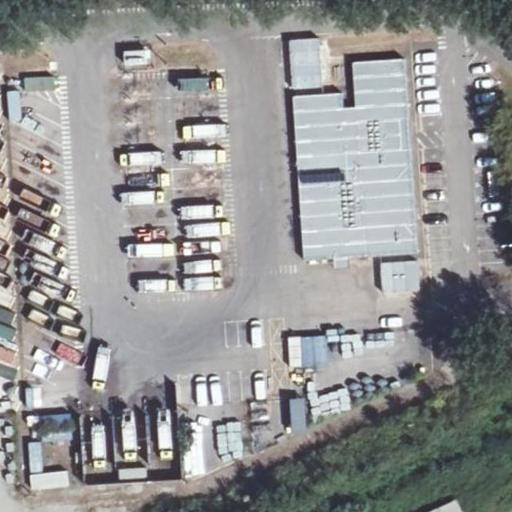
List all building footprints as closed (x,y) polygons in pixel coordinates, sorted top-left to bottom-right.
[(319,39),(289,41),(293,89),(323,87),(319,39)] [(147,51),(126,52),(126,64),(148,64),(147,51)] [(344,94),(293,97),(305,261),(335,259),(350,258),(419,254),(411,149),(401,150),(399,120),(409,119),(404,59),(355,62),(358,108),(345,109),(344,94)] [(399,120),(401,150),(411,149),(409,119),(399,120)] [(335,259),(335,269),(351,268),(350,258),(335,259)] [(302,337),(302,366),(325,366),(325,337),(302,337)] [(43,416),(44,443),(71,441),(69,414),(43,416)] [(459,496),(425,511),(466,511),(466,509),(471,506),(468,499),(462,502),(459,496)]
